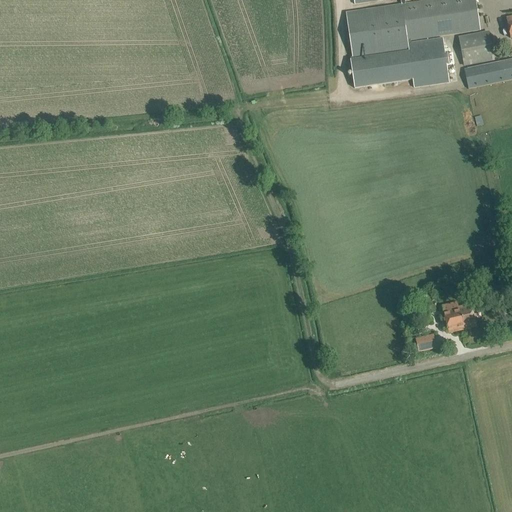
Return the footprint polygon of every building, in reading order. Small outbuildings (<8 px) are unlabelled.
[(346,13),(353,60),(412,51),(411,43),(411,41),(480,31),(475,0),(429,0),(406,4),(404,0),(354,0),(355,4),(384,0),(400,0),(401,4),(346,13)] [(488,32),(458,38),(464,67),(494,61),(488,32)] [(412,51),(353,60),(351,60),(354,89),(413,81),(414,88),(449,83),(447,65),(454,64),(453,54),(445,55),(443,38),(411,43),(412,51)] [(511,59),(464,70),(468,89),(511,79),(511,59)] [(472,306),(459,309),(457,302),(443,306),(445,313),(444,313),(448,332),(476,326),(472,306)] [(431,321),(429,311),(429,308),(407,312),(409,324),(431,321)] [(419,352),(436,348),(433,336),(416,339),(419,352)]
